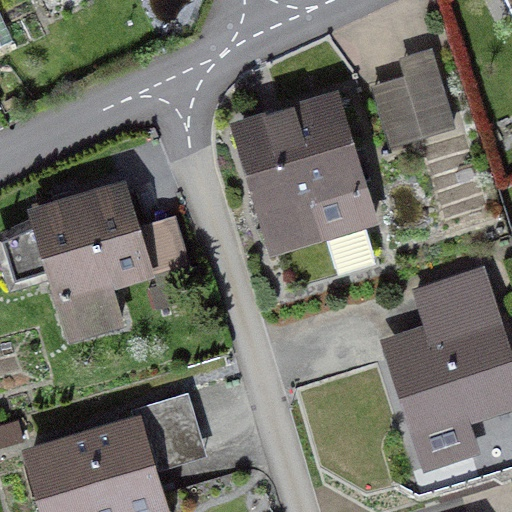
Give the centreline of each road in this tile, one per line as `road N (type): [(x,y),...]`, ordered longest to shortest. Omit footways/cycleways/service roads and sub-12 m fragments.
road 1 (residential): [(168,79),(302,511)]
road 2 (residential): [(168,79),(0,160)]
